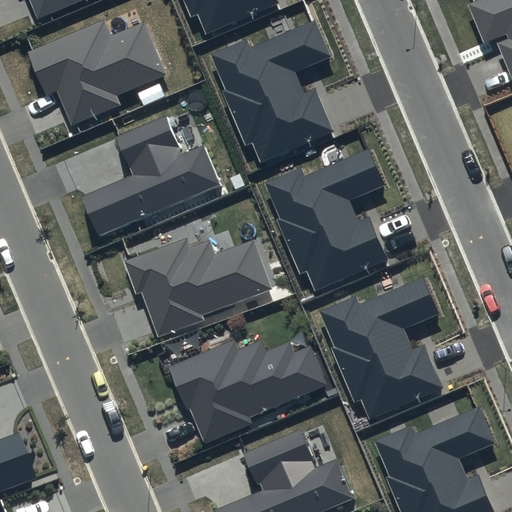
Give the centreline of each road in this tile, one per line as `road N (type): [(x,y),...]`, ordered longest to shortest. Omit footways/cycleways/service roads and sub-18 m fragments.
road 1 (residential): [(0,199),(132,511)]
road 2 (residential): [(380,0),(511,310)]
